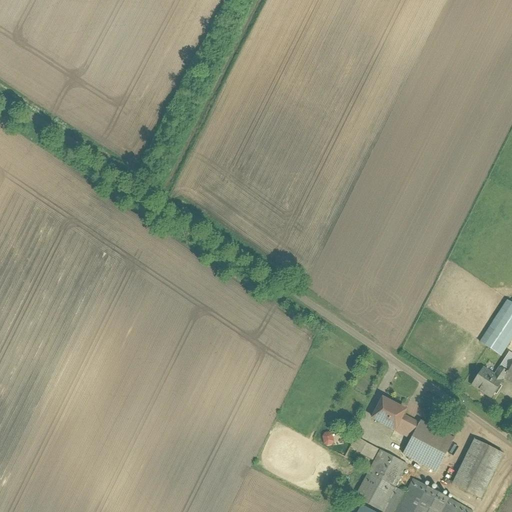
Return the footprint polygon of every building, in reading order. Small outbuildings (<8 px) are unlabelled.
[(511,335),(511,305),(505,301),(480,342),(500,355),(511,335)] [(493,372),(477,361),(465,380),(491,396),(503,378),(511,363),(511,355),(506,352),(493,372)] [(511,383),(511,363),(503,378),(511,383)] [(405,410),(378,396),(367,416),(394,431),(403,414),(405,410)] [(403,414),(394,431),(410,439),(418,423),(403,414)] [(410,439),(402,453),(434,471),(452,438),(420,420),(418,423),(410,439)] [(329,433),(319,437),(322,447),(333,443),(329,433)] [(378,449),(355,436),(349,447),(372,460),(378,449)] [(503,455),(471,440),(450,483),(482,498),(503,455)] [(353,494),(385,511),(392,511),(404,492),(394,486),(406,464),(378,449),(372,460),(353,494)] [(471,511),(472,511),(412,478),(404,492),(392,511),(471,511)]
